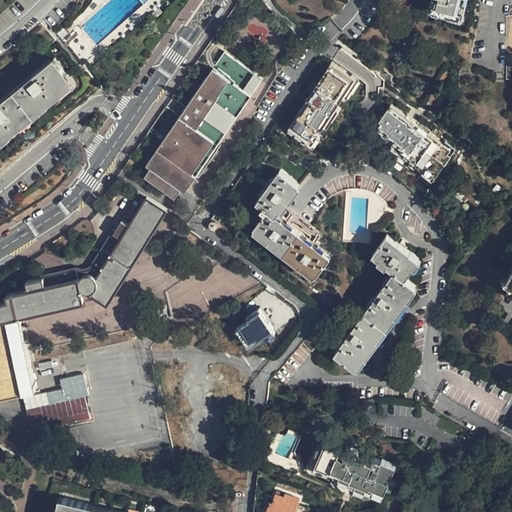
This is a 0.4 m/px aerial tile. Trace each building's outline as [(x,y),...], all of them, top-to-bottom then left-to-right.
[(461,2),(461,0),(430,0),(428,9),(448,15),(449,13),(456,15),(460,2),(461,2)] [(161,42),(166,32),(159,27),(154,36),(161,42)] [(212,142),(217,145),(229,128),(224,124),(235,108),(240,112),(263,79),(224,53),(147,164),(152,167),(181,187),(186,191),(207,159),(202,156),(212,142)] [(19,124),(44,104),(45,105),(61,92),(59,91),(71,82),(65,75),(67,74),(54,59),(0,102),(0,139),(8,134),(9,135),(21,125),(19,124)] [(335,109),(343,96),(355,79),(350,75),(332,63),(289,129),(291,130),(303,138),(307,141),(312,144),(317,136),(324,127),(335,109)] [(355,79),(343,96),(347,98),(361,78),(352,72),(350,75),(355,79)] [(116,88),(111,83),(107,86),(112,91),(116,88)] [(443,143),(428,132),(406,115),(389,103),(377,119),(380,121),(375,128),(381,133),(380,135),(391,143),(390,145),(400,152),(398,154),(411,164),(415,167),(423,173),(428,177),(450,148),(443,143)] [(224,124),(229,128),(240,112),(235,108),(224,124)] [(335,109),(324,127),(327,129),(339,111),(335,109)] [(406,115),(428,132),(430,129),(408,113),(406,115)] [(303,138),(291,130),(289,133),(301,141),(303,138)] [(312,144),(307,141),(305,144),(314,150),(321,139),(317,136),(312,144)] [(428,177),(423,173),(421,176),(430,183),(456,148),(445,140),(443,143),(450,148),(428,177)] [(207,159),(217,145),(212,142),(202,156),(207,159)] [(289,175),(301,185),(310,172),(298,164),(289,175)] [(181,187),(152,167),(146,175),(175,196),(181,187)] [(278,215),(301,185),(289,175),(283,170),(260,201),(271,210),(256,228),(317,274),(332,255),(278,215)] [(0,319),(20,315),(99,297),(107,302),(167,208),(147,196),(131,222),(129,224),(122,220),(95,262),(92,271),(94,272),(96,273),(97,275),(98,276),(99,278),(99,279),(99,281),(99,282),(98,283),(98,285),(97,286),(95,288),(94,289),(91,290),(89,290),(87,290),(84,289),(82,287),(81,286),(80,284),(79,282),(79,281),(79,279),(80,277),(80,276),(81,275),(81,274),(80,270),(75,269),(27,280),(28,289),(8,293),(9,300),(0,302),(0,319)] [(419,257),(387,234),(373,253),(395,269),(336,352),(355,366),(416,284),(405,276),(419,257)] [(223,280),(213,264),(192,278),(203,294),(223,280)] [(511,279),(507,277),(511,271),(502,275),(502,282),(510,286),(511,283),(511,279)] [(264,334),(274,327),(260,307),(249,315),(251,317),(237,327),(251,347),(266,336),(264,334)] [(318,343),(307,335),(301,342),(312,352),(318,343)] [(188,408),(182,384),(177,364),(159,368),(169,413),(188,408)] [(205,368),(207,378),(213,403),(231,398),(225,373),(222,374),(220,364),(205,368)] [(62,388),(25,395),(31,429),(53,425),(49,403),(90,395),(86,373),(60,377),(62,388)] [(207,378),(182,384),(188,408),(213,403),(207,378)] [(346,492),(349,486),(334,479),(337,474),(316,465),(324,446),(315,442),(301,472),(346,492)] [(349,486),(361,458),(348,452),(346,456),(324,446),(316,465),(337,474),(334,479),(349,486)] [(369,456),(363,454),(362,458),(349,486),(354,488),(369,456)] [(383,463),(369,456),(354,488),(369,495),(371,490),(385,496),(398,467),(384,460),(383,463)] [(403,469),(398,467),(385,496),(371,490),(369,495),(354,488),(349,486),(346,492),(384,510),(403,469)] [(294,511),(300,498),(285,492),(284,495),(276,493),(272,503),(270,502),(266,511),(294,511)] [(127,511),(58,495),(53,511),(127,511)]
